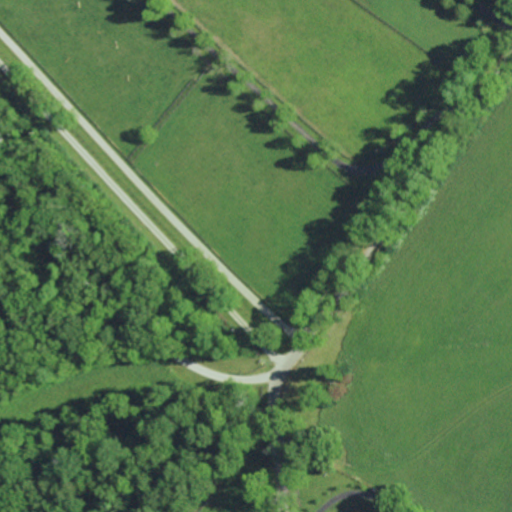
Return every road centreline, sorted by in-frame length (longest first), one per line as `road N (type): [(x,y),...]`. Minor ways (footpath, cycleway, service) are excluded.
road 1 (residential): [(282,511),(280,381),(511,54)]
road 2 (residential): [(287,368),(0,66)]
